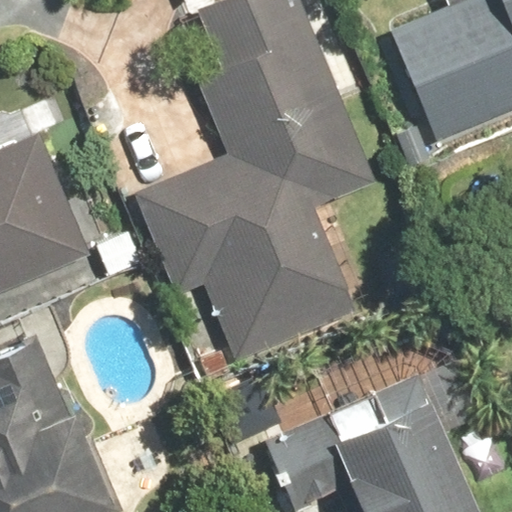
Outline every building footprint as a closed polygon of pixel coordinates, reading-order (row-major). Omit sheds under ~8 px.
[(511,0),(445,0),(447,5),(377,36),(425,144),(511,105),(511,0)] [(291,1),(203,35),(182,44),(224,151),(129,189),(171,296),(198,286),(225,356),(346,308),(305,205),(362,182),(291,1)] [(0,289),(91,251),(42,136),(0,153),(0,289)] [(37,334),(0,351),(0,511),(107,511),(119,507),(37,334)] [(410,381),(250,441),(273,502),(334,479),(346,511),(477,511),(453,446),(437,452),(410,381)]
